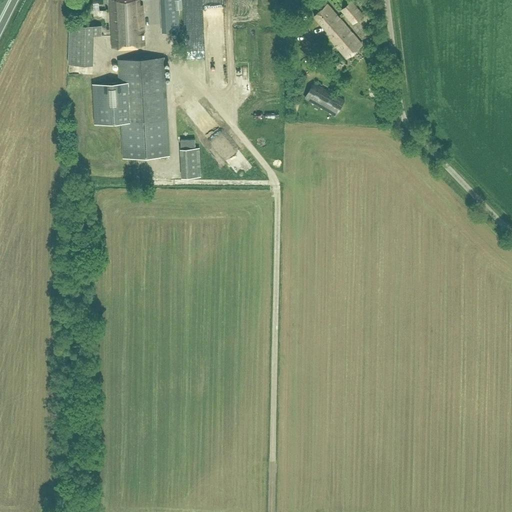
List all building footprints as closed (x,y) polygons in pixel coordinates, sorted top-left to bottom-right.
[(110,0),(113,46),(145,45),(142,4),(139,5),(139,0),(110,0)] [(173,0),(160,0),(162,32),(180,31),(179,10),(174,10),(173,0)] [(176,0),(177,9),(185,8),(184,0),(176,0)] [(341,9),(344,12),(353,23),(363,14),(351,0),(341,9)] [(362,44),(344,23),(327,3),(314,15),(328,31),(326,33),(347,57),(362,44)] [(70,24),(68,63),(92,64),(93,35),(101,35),(101,25),(70,24)] [(163,56),(117,59),(119,81),(93,82),(95,107),(96,123),(121,121),(123,156),(169,154),(163,56)] [(313,82),(305,97),(335,114),(344,99),(313,82)] [(215,142),(238,172),(248,164),(225,135),(215,142)] [(180,148),(182,177),(200,176),(199,147),(180,148)]
